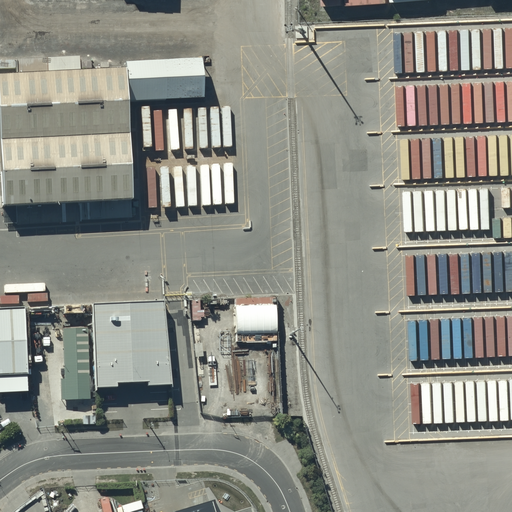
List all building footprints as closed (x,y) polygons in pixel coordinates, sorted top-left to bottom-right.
[(198,48),(122,52),(124,91),(200,87),(198,48)] [(121,59),(0,64),(0,198),(127,192),(121,59)] [(18,298),(0,299),(0,379),(22,378),(18,298)] [(163,298),(90,302),(95,388),(117,386),(116,382),(147,381),(147,384),(168,382),(163,298)] [(87,327),(61,328),(63,378),(59,379),(59,400),(90,399),(87,327)] [(270,343),(255,343),(257,404),(272,403),(270,343)] [(218,511),(211,497),(150,511),(218,511)]
